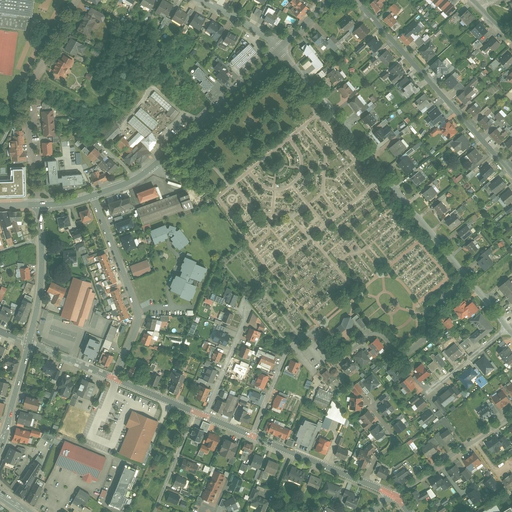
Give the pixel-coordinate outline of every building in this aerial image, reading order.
[(34,0),(0,0),(0,27),(26,31),(27,23),(29,23),(30,17),(32,17),(34,0)] [(155,0),(142,0),(140,4),(145,6),(145,5),(150,8),(151,8),(153,4),(155,0),(155,1),(155,0)] [(162,0),(156,12),(160,14),(161,11),(168,15),(173,6),(167,3),(162,0)] [(375,0),(371,4),(378,12),(384,6),(381,3),(385,0),(375,0)] [(449,0),(449,1),(447,0),(444,0),(438,7),(439,6),(444,11),(452,2),(449,0)] [(452,2),(444,11),(449,16),(456,9),(454,6),(455,5),(452,2)] [(297,8),(293,13),(301,19),(309,10),(302,3),(297,8)] [(401,10),(394,3),(390,8),(396,15),(401,10)] [(106,16),(91,8),(88,15),(95,19),(97,16),(104,20),(106,16)] [(178,8),(172,19),(173,19),(173,18),(182,23),(182,24),(183,23),(188,15),(187,14),(182,12),(183,11),(178,8)] [(263,11),(257,8),(254,14),(260,17),(263,11)] [(188,15),(183,23),(185,25),(186,24),(194,11),(190,9),(187,14),(188,15)] [(468,10),(461,17),(468,25),(476,18),(468,10)] [(458,11),(452,17),(455,20),(461,15),(458,11)] [(277,17),(269,12),(264,20),(269,22),(270,21),(273,23),(277,17)] [(88,15),(86,14),(78,30),(86,34),(87,31),(90,32),(95,23),(93,22),(95,19),(88,15)] [(205,19),(196,14),(190,24),(199,30),(202,25),(205,19)] [(401,26),(391,14),(385,20),(395,31),(401,26)] [(349,16),(339,25),(343,29),(345,27),(347,30),(347,29),(353,24),(354,23),(349,16)] [(205,26),(202,31),(205,33),(207,30),(212,22),(209,20),(205,26)] [(404,31),(406,33),(409,30),(412,34),(414,32),(416,34),(422,28),(414,21),(404,31)] [(220,27),(212,22),(207,30),(212,34),(211,36),(212,37),(216,40),(224,28),(220,26),(220,27)] [(480,23),(473,30),(476,32),(475,33),(480,39),(488,32),(485,29),(480,23)] [(356,30),(352,33),(353,33),(355,35),(357,33),(363,38),(369,32),(365,28),(362,24),(356,30)] [(406,33),(401,37),(408,45),(413,40),(414,40),(410,35),(412,34),(409,30),(406,33)] [(238,38),(229,32),(224,40),(224,41),(225,41),(233,46),(238,38)] [(325,39),(319,32),(311,39),(317,46),(318,45),(321,48),(324,45),(325,46),(326,46),(328,44),(329,43),(327,41),(325,39)] [(417,36),(416,34),(414,32),(412,34),(410,35),(414,40),(413,40),(415,42),(421,37),(419,34),(417,36)] [(421,37),(415,42),(419,47),(424,43),(425,41),(423,39),(421,37)] [(425,41),(424,43),(427,46),(431,42),(433,40),(430,37),(425,41)] [(221,38),(217,45),(219,46),(221,43),(223,44),(225,41),(224,41),(224,40),(221,38)] [(378,43),(374,38),(367,44),(375,53),(377,51),(382,46),(379,43),(378,43)] [(490,43),(487,45),(490,48),(493,51),(500,44),(494,38),(490,43)] [(75,41),(71,39),(65,50),(75,55),(79,49),(83,51),(85,47),(81,45),(81,44),(75,41)] [(236,71),(257,52),(253,48),(247,45),(245,42),(240,39),(236,47),(239,50),(235,54),(234,55),(228,61),(236,71)] [(478,39),(473,44),(477,49),(482,44),(478,39)] [(336,44),(334,42),(330,46),(335,51),(338,48),(336,44)] [(427,46),(420,52),(428,60),(435,54),(430,49),(434,45),(431,42),(427,46)] [(485,46),(482,49),(483,49),(486,52),(490,48),(487,45),(490,43),(489,42),(485,46)] [(308,47),(306,44),(302,47),(305,50),(304,52),(307,55),(308,54),(313,61),(317,58),(314,54),(308,47)] [(363,44),(355,51),(358,54),(366,46),(363,44)] [(316,52),(310,45),(308,47),(314,54),(316,52)] [(391,56),(387,52),(387,51),(381,57),(384,60),(383,61),(387,65),(394,59),(391,56)] [(511,63),(511,55),(510,54),(505,58),(504,58),(500,62),(507,68),(511,63)] [(73,61),(64,56),(62,61),(68,65),(70,66),(73,61)] [(302,68),(306,65),(305,63),(307,61),(304,57),(298,61),(302,68)] [(323,65),(317,58),(313,61),(314,62),(312,63),(317,69),(323,65)] [(443,62),(439,58),(430,67),(439,77),(444,73),(449,69),(443,62)] [(447,58),(443,62),(449,69),(444,73),(447,76),(456,68),(447,58)] [(62,61),(59,60),(57,64),(56,64),(57,64),(55,66),(55,67),(56,67),(53,71),(62,76),(64,72),(65,72),(67,72),(68,70),(67,68),(68,65),(62,61)] [(222,65),(219,63),(214,68),(220,72),(216,76),(219,78),(224,83),(229,78),(225,74),(228,70),(222,65)] [(370,64),(360,71),(362,74),(372,67),(370,64)] [(403,70),(399,64),(390,72),(394,76),(391,79),(395,83),(402,76),(405,73),(403,70)] [(193,69),(189,73),(196,80),(197,79),(200,82),(201,80),(202,81),(199,84),(208,93),(209,91),(210,92),(212,90),(210,89),(214,85),(205,77),(206,75),(198,67),(195,71),(193,69)] [(338,70),(336,72),(334,70),(328,74),(331,78),(330,78),(334,83),(340,78),(341,80),(344,77),(338,70)] [(509,70),(502,76),(507,81),(510,79),(508,77),(511,73),(509,70)] [(456,71),(445,81),(448,84),(452,88),(454,86),(460,81),(459,81),(458,82),(455,79),(460,75),(458,73),(456,71)] [(386,72),(381,76),(384,80),(390,75),(386,72)] [(410,81),(407,77),(400,82),(402,85),(401,86),(402,88),(403,87),(407,91),(405,93),(408,97),(414,92),(416,94),(421,90),(419,88),(417,89),(413,84),(415,83),(412,79),(410,81)] [(460,81),(454,86),(460,92),(463,90),(465,87),(460,81)] [(352,92),(346,84),(339,89),(345,98),(348,96),(352,92)] [(464,91),(459,96),(465,104),(470,100),(473,98),(471,96),(472,95),(470,93),(472,91),(472,90),(469,88),(465,91),(464,91)] [(355,90),(352,92),(348,96),(351,99),(358,93),(355,90)] [(173,107),(155,91),(150,96),(168,112),(172,107),(173,107)] [(208,93),(205,95),(211,102),(215,98),(210,92),(209,91),(208,93)] [(130,112),(138,95),(134,93),(126,110),(130,112)] [(425,94),(416,101),(420,105),(418,107),(421,111),(427,107),(431,104),(430,103),(427,99),(428,98),(425,94)] [(357,98),(350,103),(353,107),(352,107),(353,109),(354,109),(357,112),(360,109),(364,106),(363,106),(357,98)] [(366,103),(363,106),(364,106),(360,109),(362,113),(366,110),(369,107),(366,103)] [(477,108),(474,105),(468,110),(474,117),(480,112),(480,111),(482,109),(479,106),(477,108)] [(487,106),(480,113),(483,115),(490,109),(487,106)] [(168,112),(166,115),(172,120),(179,113),(172,107),(168,112)] [(159,123),(141,108),(135,115),(153,130),(159,123)] [(438,108),(429,116),(433,120),(431,122),(434,126),(440,121),(443,118),(440,113),(441,112),(438,108)] [(43,112),(42,112),(43,120),(54,119),(53,111),(50,111),(43,112)] [(500,112),(495,116),(500,121),(504,117),(500,112)] [(370,113),(363,119),(366,124),(368,123),(370,126),(376,121),(370,113)] [(123,114),(117,122),(116,121),(114,123),(118,128),(127,117),(123,114)] [(152,132),(134,116),(128,123),(139,132),(146,138),(151,133),(152,132)] [(486,116),(480,122),(483,126),(486,130),(493,124),(496,121),(492,118),(490,120),(486,116)] [(54,119),(43,120),(44,128),(54,127),(54,119)] [(386,119),(380,124),(383,127),(389,122),(386,119)] [(112,121),(99,133),(106,140),(118,128),(114,123),(112,121)] [(449,122),(441,129),(449,139),(457,132),(449,122)] [(54,127),(44,128),(44,136),(53,135),(55,135),(54,127)] [(437,127),(430,133),(433,136),(440,131),(437,127)] [(390,130),(386,133),(381,128),(374,133),(381,142),(388,136),(389,137),(393,134),(390,130)] [(497,129),(490,135),(498,143),(504,137),(504,136),(508,133),(505,129),(501,133),(497,129)] [(396,136),(398,139),(399,139),(405,133),(402,131),(396,136)] [(21,132),(16,132),(17,137),(14,137),(14,142),(18,141),(18,140),(23,140),(23,132),(21,132)] [(146,138),(139,132),(128,143),(134,148),(128,154),(124,159),(129,165),(133,161),(134,162),(134,161),(136,159),(138,161),(141,159),(142,160),(150,152),(154,148),(153,147),(157,143),(157,140),(155,138),(156,137),(151,133),(146,138)] [(122,138),(120,135),(114,141),(117,143),(115,145),(122,152),(124,150),(128,154),(134,148),(128,143),(123,137),(122,138)] [(455,142),(452,144),(453,146),(456,149),(460,146),(464,151),(471,145),(463,136),(455,142)] [(401,141),(399,139),(398,139),(401,141),(396,145),(395,144),(390,148),(393,152),(394,151),(397,155),(396,156),(396,157),(407,148),(406,148),(401,141)] [(409,146),(404,139),(401,141),(406,148),(407,148),(409,146)] [(14,142),(11,142),(12,149),(22,148),(22,144),(24,144),(23,140),(18,140),(18,141),(14,142)] [(453,140),(447,145),(450,149),(453,146),(452,144),(455,142),(453,140)] [(51,143),(43,143),(44,155),(52,154),(51,143)] [(85,147),(81,151),(88,156),(91,152),(85,147)] [(12,149),(10,149),(11,156),(13,156),(18,156),(18,154),(23,154),(22,148),(12,149)] [(475,149),(468,155),(474,163),(475,164),(483,158),(475,149)] [(91,152),(88,156),(94,162),(99,155),(93,150),(91,152)] [(99,155),(94,162),(98,165),(103,159),(99,155)] [(410,160),(407,156),(399,163),(404,169),(407,173),(415,166),(415,167),(412,164),(413,163),(412,163),(410,160)] [(118,166),(111,159),(107,164),(104,161),(99,166),(103,170),(105,168),(108,171),(111,169),(113,171),(118,166)] [(56,161),(44,162),(46,185),(59,184),(58,183),(62,182),(63,191),(87,185),(82,174),(62,176),(62,178),(58,178),(56,161)] [(474,163),(469,167),(472,171),(478,167),(475,164),(474,163)] [(489,164),(480,172),(483,175),(479,179),(483,183),(487,178),(491,174),(493,176),(496,172),(489,164)] [(11,180),(0,179),(0,197),(23,197),(24,197),(25,196),(26,195),(26,194),(26,191),(25,167),(10,167),(11,180)] [(416,174),(411,178),(417,186),(425,180),(422,176),(423,176),(420,172),(420,171),(416,174)] [(100,175),(98,176),(101,183),(107,180),(104,173),(100,175)] [(451,179),(455,183),(463,177),(460,174),(455,178),(454,176),(451,179)] [(95,177),(91,179),(94,186),(101,183),(98,176),(95,177)] [(492,185),(490,187),(496,194),(506,185),(500,178),(492,185)] [(490,182),(484,187),(486,190),(490,187),(492,185),(490,182)] [(155,187),(138,193),(141,202),(158,196),(155,187)] [(430,189),(423,194),(429,200),(438,194),(432,187),(430,189)] [(511,191),(510,190),(501,197),(507,205),(511,200),(511,191)] [(188,194),(138,212),(143,225),(193,207),(188,194)] [(498,196),(492,201),(494,204),(501,199),(498,196)] [(121,200),(109,204),(113,216),(121,213),(121,210),(129,208),(126,199),(122,200),(121,200)] [(441,202),(435,208),(441,215),(448,210),(441,202)] [(88,209),(85,210),(85,211),(80,212),(83,221),(85,225),(88,224),(87,220),(92,219),(89,209),(88,209)] [(3,211),(2,212),(2,211),(0,211),(0,216),(3,227),(4,233),(8,232),(6,226),(11,225),(7,211),(3,212),(3,211)] [(21,212),(8,212),(11,221),(17,221),(22,221),(22,213),(21,212)] [(452,217),(446,221),(453,229),(461,222),(455,214),(452,217)] [(65,216),(61,217),(62,218),(58,219),(60,227),(64,227),(64,228),(67,227),(66,226),(71,225),(69,216),(65,217),(65,216)] [(471,218),(466,222),(469,226),(475,222),(471,218)] [(115,224),(117,231),(123,229),(133,226),(130,219),(115,224)] [(20,232),(17,221),(11,221),(15,233),(20,232)] [(176,228),(170,226),(169,229),(168,228),(165,230),(166,233),(168,232),(170,233),(169,235),(172,235),(172,233),(174,234),(175,236),(178,234),(176,231),(175,230),(176,228)] [(467,226),(459,233),(465,240),(473,233),(467,226)] [(164,228),(151,233),(155,243),(158,242),(158,241),(161,240),(162,241),(165,240),(163,237),(167,236),(166,233),(165,230),(164,228)] [(79,231),(72,234),(74,239),(82,237),(79,231)] [(187,243),(179,233),(175,236),(173,237),(175,240),(173,242),(176,247),(179,245),(181,248),(187,243)] [(131,235),(122,238),(127,250),(136,247),(131,235)] [(478,244),(476,245),(472,241),(466,246),(473,254),(481,247),(478,244)] [(84,243),(77,246),(79,251),(86,248),(84,243)] [(489,249),(481,255),(484,258),(487,255),(492,252),(489,249)] [(76,252),(64,252),(64,261),(68,261),(68,263),(73,263),(73,261),(76,261),(76,252)] [(105,253),(95,257),(96,261),(99,260),(100,262),(108,259),(105,253)] [(484,258),(479,261),(485,270),(493,264),(487,255),(484,258)] [(186,258),(185,257),(184,260),(185,261),(184,264),(183,263),(182,266),(185,267),(183,271),(184,271),(183,273),(182,272),(181,276),(182,276),(181,278),(178,276),(177,280),(174,279),(173,282),(175,283),(173,286),(171,290),(180,293),(180,292),(182,293),(181,296),(189,300),(191,296),(190,296),(192,292),(194,293),(195,290),(194,289),(195,286),(196,286),(200,276),(203,277),(204,274),(203,274),(204,271),(205,271),(206,269),(196,264),(196,265),(194,265),(196,262),(190,259),(186,258)] [(108,259),(100,262),(102,268),(110,265),(108,259)] [(148,261),(133,266),(137,277),(152,272),(148,261)] [(110,265),(102,268),(105,273),(112,270),(110,265)] [(25,268),(21,269),(22,280),(30,279),(29,268),(25,268)] [(112,270),(105,273),(107,279),(114,276),(112,270)] [(114,276),(107,279),(107,280),(109,285),(116,282),(114,276)] [(92,283),(74,277),(67,299),(64,307),(61,316),(79,322),(81,317),(87,319),(92,304),(96,306),(98,301),(98,300),(94,299),(95,293),(92,292),(93,289),(90,288),(92,283)] [(511,283),(509,280),(500,287),(507,296),(511,291),(511,283)] [(34,285),(27,282),(24,291),(30,294),(34,285)] [(66,290),(52,283),(48,291),(55,295),(52,302),(59,306),(62,298),(66,290)] [(238,296),(230,293),(231,290),(227,288),(225,293),(229,295),(226,303),(234,306),(238,296)] [(118,289),(111,292),(113,297),(120,295),(118,289)] [(25,300),(23,300),(16,318),(25,322),(32,303),(31,303),(33,298),(27,295),(25,300)] [(120,295),(113,297),(115,303),(123,300),(120,295)] [(110,298),(106,299),(110,311),(111,316),(115,315),(110,298)] [(123,300),(115,303),(117,309),(125,306),(123,300)] [(464,301),(456,308),(459,311),(467,305),(464,301)] [(473,302),(468,306),(467,305),(459,311),(458,312),(459,313),(458,314),(459,315),(460,315),(461,316),(468,310),(469,311),(468,312),(470,316),(475,312),(478,310),(478,309),(473,302)] [(4,306),(2,310),(0,314),(0,317),(8,321),(11,313),(10,313),(11,309),(4,306)] [(125,306),(117,309),(119,314),(127,311),(125,306)] [(127,311),(119,314),(122,320),(129,317),(127,311)] [(233,315),(226,311),(224,315),(221,313),(218,318),(222,320),(222,321),(229,323),(230,324),(232,321),(231,320),(233,315)] [(369,329),(357,314),(352,319),(354,322),(364,334),(369,329)] [(350,317),(344,318),(341,324),(346,329),(352,328),(354,322),(352,319),(350,317)] [(482,330),(469,340),(471,341),(475,337),(477,341),(485,335),(485,334),(485,333),(491,327),(483,317),(480,320),(478,317),(474,321),(476,324),(477,324),(482,330)] [(157,320),(149,318),(146,328),(154,330),(157,320)] [(450,318),(444,323),(449,329),(452,327),(449,323),(452,321),(450,318)] [(103,346),(109,349),(117,328),(111,326),(103,346)] [(219,329),(217,328),(217,329),(213,327),(212,331),(216,332),(214,336),(213,336),(214,337),(212,340),(218,342),(219,340),(227,343),(230,334),(223,331),(219,329)] [(261,333),(250,328),(246,338),(248,339),(254,341),(255,337),(258,338),(261,333)] [(145,333),(141,342),(149,346),(152,336),(145,333)] [(100,342),(89,338),(84,353),(94,357),(100,342)] [(377,339),(369,345),(373,349),(375,353),(376,353),(383,347),(377,339)] [(466,340),(460,345),(465,351),(471,346),(466,340)] [(211,346),(205,343),(203,349),(208,352),(211,346)] [(447,352),(446,353),(450,357),(453,361),(463,353),(456,344),(447,352)] [(504,350),(499,354),(507,363),(510,361),(511,358),(511,352),(511,351),(511,350),(508,346),(504,350)] [(243,347),(241,352),(240,352),(239,354),(239,355),(239,356),(246,359),(246,358),(249,360),(251,356),(247,355),(250,349),(243,347)] [(369,352),(366,349),(363,352),(369,359),(372,356),(369,352)] [(375,353),(373,349),(369,352),(372,356),(373,358),(377,355),(376,353),(375,353)] [(222,353),(215,350),(211,359),(218,362),(222,353)] [(259,350),(258,350),(256,355),(261,358),(259,364),(272,369),(277,357),(266,353),(259,350)] [(105,353),(102,352),(98,362),(102,364),(101,365),(104,366),(104,365),(108,366),(110,362),(111,362),(112,359),(113,356),(105,353)] [(363,352),(361,353),(360,352),(355,357),(363,366),(370,360),(369,359),(363,352)] [(447,364),(439,354),(434,358),(437,361),(432,365),(435,369),(438,367),(442,371),(444,368),(443,367),(447,364)] [(490,363),(485,357),(478,362),(482,367),(481,368),(485,373),(489,370),(490,372),(494,368),(490,363)] [(7,363),(6,364),(10,366),(9,370),(16,372),(19,362),(9,358),(7,363)] [(292,360),(289,366),(288,365),(286,366),(285,369),(284,373),(295,377),(294,372),(296,373),(300,364),(292,360)] [(349,360),(341,366),(344,369),(343,370),(344,371),(346,372),(348,374),(355,368),(356,367),(353,364),(349,360)] [(394,366),(390,360),(383,366),(388,371),(394,366)] [(57,365),(47,361),(44,369),(46,370),(48,373),(50,374),(51,374),(53,375),(57,365)] [(478,362),(474,365),(477,368),(478,370),(481,368),(482,367),(478,362)] [(259,364),(258,363),(256,367),(262,369),(269,373),(270,373),(272,369),(259,364)] [(243,367),(236,364),(232,374),(239,377),(240,373),(245,374),(247,369),(243,367)] [(132,365),(128,374),(135,377),(139,368),(132,365)] [(388,371),(387,371),(395,381),(403,375),(400,372),(401,371),(398,368),(397,369),(395,365),(394,366),(388,371)] [(430,374),(422,365),(417,369),(419,372),(416,375),(421,381),(430,374)] [(466,373),(460,378),(468,388),(472,385),(469,381),(477,374),(475,371),(472,369),(466,374),(466,373)] [(336,370),(334,370),(332,371),(331,374),(332,375),(325,380),(329,384),(337,378),(338,380),(341,377),(338,373),(338,372),(337,370),(336,370)] [(217,374),(209,371),(207,377),(215,380),(217,374)] [(161,376),(153,373),(149,383),(157,386),(161,376)] [(260,373),(258,377),(257,378),(256,380),(256,381),(256,383),(256,385),(264,388),(268,377),(268,376),(260,373)] [(65,375),(63,379),(59,387),(63,389),(62,390),(65,391),(64,395),(68,397),(70,391),(71,392),(72,388),(73,383),(70,382),(71,377),(65,375)] [(174,380),(173,381),(174,381),(169,391),(170,391),(170,392),(173,393),(173,392),(177,394),(184,378),(176,375),(174,380)] [(363,382),(366,386),(370,391),(375,387),(374,385),(378,382),(372,375),(363,382)] [(413,377),(412,375),(408,379),(412,384),(416,381),(413,377)] [(479,378),(476,380),(480,385),(482,388),(489,382),(482,375),(479,378)] [(215,380),(207,377),(205,382),(212,385),(215,380)] [(95,384),(83,379),(81,383),(79,389),(77,394),(80,395),(89,399),(92,392),(92,393),(93,390),(95,384)] [(408,379),(402,384),(409,392),(415,387),(412,384),(408,379)] [(363,382),(361,380),(357,383),(362,389),(366,386),(363,382)] [(2,382),(0,381),(0,393),(5,395),(8,383),(2,382)] [(362,391),(357,384),(351,388),(356,395),(362,391)] [(210,389),(201,386),(200,389),(197,388),(194,395),(197,396),(196,398),(205,402),(210,389)] [(461,392),(455,386),(452,389),(457,395),(461,392)] [(333,394),(320,388),(319,388),(316,396),(330,402),(333,394)] [(448,390),(446,392),(439,398),(445,406),(453,400),(452,400),(457,395),(452,389),(451,388),(448,390)] [(503,391),(498,395),(505,405),(508,403),(510,401),(506,396),(503,391)] [(304,397),(292,392),(291,395),(292,396),(286,409),(297,414),(304,397)] [(77,395),(74,393),(69,404),(75,407),(80,395),(77,394),(77,395)] [(238,397),(230,394),(226,403),(222,413),(230,417),(236,402),(238,397)] [(384,394),(379,398),(383,403),(387,399),(384,394)] [(278,395),(277,398),(276,398),(274,403),(273,406),(274,406),(275,408),(277,409),(279,408),(282,410),(286,399),(278,395)] [(418,395),(410,401),(414,405),(416,404),(415,403),(420,399),(418,395)] [(505,405),(498,395),(493,398),(496,402),(500,408),(502,406),(503,407),(505,405)] [(316,396),(314,401),(328,407),(330,402),(316,396)] [(32,398),(27,397),(26,400),(25,403),(24,406),(37,410),(38,404),(39,401),(39,400),(37,400),(35,399),(35,398),(32,397),(32,398)] [(420,399),(415,403),(416,404),(418,407),(418,408),(419,410),(421,410),(428,405),(422,397),(420,399)] [(361,399),(351,398),(350,409),(360,409),(360,407),(362,407),(363,401),(361,401),(361,399)] [(445,406),(439,399),(434,403),(440,410),(445,406)] [(218,400),(214,410),(221,414),(222,413),(226,403),(218,400)] [(347,417),(333,400),(326,415),(345,423),(347,417)] [(387,401),(379,408),(386,416),(390,412),(390,411),(393,408),(387,401)] [(488,405),(478,412),(484,420),(493,413),(494,413),(490,408),(494,405),(494,404),(493,402),(489,405),(488,405)] [(494,404),(494,405),(490,408),(494,413),(493,413),(495,415),(499,412),(494,404)] [(249,409),(244,407),(243,410),(240,409),(235,419),(243,423),(244,421),(249,423),(251,417),(246,415),(249,409)] [(374,418),(368,411),(366,413),(364,413),(363,414),(363,415),(360,417),(365,423),(362,425),(363,426),(366,424),(366,425),(370,421),(374,418)] [(430,411),(422,417),(428,424),(436,417),(434,416),(434,415),(432,412),(432,413),(430,411)] [(29,414),(22,412),(20,418),(19,417),(18,423),(30,426),(32,418),(41,420),(43,415),(37,414),(36,417),(33,416),(29,414)] [(158,422),(136,413),(135,412),(133,417),(134,418),(119,453),(142,462),(150,442),(158,422)] [(402,414),(395,419),(398,422),(401,420),(405,417),(402,414)] [(316,424),(305,420),(301,428),(309,431),(308,434),(312,436),(313,433),(312,433),(316,424)] [(398,422),(394,426),(399,433),(407,427),(401,420),(398,422)] [(203,421),(200,429),(204,431),(207,433),(210,424),(203,421)] [(366,425),(366,424),(363,426),(366,430),(369,428),(373,425),(370,421),(366,425)] [(280,426),(272,423),(272,424),(269,431),(269,432),(276,435),(280,426)] [(456,430),(450,423),(447,426),(449,430),(449,429),(452,433),(456,430)] [(380,428),(378,425),(371,431),(377,439),(385,433),(383,431),(384,431),(381,427),(380,428)] [(288,430),(280,426),(276,435),(285,438),(285,437),(288,430)] [(200,429),(195,427),(193,431),(192,431),(190,434),(192,435),(190,439),(199,443),(204,431),(200,429)] [(30,432),(17,429),(14,439),(18,440),(18,441),(22,442),(22,441),(27,443),(30,432)] [(450,430),(442,436),(442,435),(441,435),(448,444),(456,438),(452,433),(449,429),(449,430),(450,430)] [(56,436),(45,433),(41,438),(52,445),(56,436)] [(215,435),(210,433),(206,441),(212,443),(210,448),(214,450),(216,445),(220,437),(216,435),(215,435)] [(431,443),(423,449),(428,456),(437,450),(435,448),(441,444),(435,436),(430,440),(431,443)] [(496,436),(486,443),(493,452),(496,450),(497,452),(501,449),(500,447),(503,445),(499,440),(496,436)] [(511,444),(505,436),(499,440),(503,445),(505,448),(511,444)] [(232,441),(229,440),(227,439),(225,442),(224,442),(223,444),(221,448),(220,451),(222,451),(221,454),(223,455),(226,456),(228,457),(230,458),(232,459),(233,456),(234,454),(234,453),(235,449),(236,449),(237,446),(236,446),(236,444),(234,442),(232,442),(232,441)] [(325,441),(320,440),(316,450),(325,454),(327,450),(328,450),(328,448),(330,442),(325,440),(325,441)] [(107,458),(65,441),(55,464),(97,481),(107,458)] [(150,442),(142,462),(146,464),(149,455),(151,456),(153,452),(151,451),(154,444),(150,442)] [(254,445),(245,442),(244,446),(243,446),(242,447),(243,448),(242,450),(244,450),(240,459),(245,461),(249,452),(250,453),(254,445)] [(365,451),(361,450),(360,451),(356,449),(354,456),(358,458),(357,458),(361,460),(359,466),(364,468),(367,462),(368,462),(371,454),(371,453),(377,448),(373,442),(366,448),(365,451)] [(205,446),(202,445),(198,455),(203,457),(205,452),(207,453),(209,449),(205,447),(205,446)] [(348,451),(338,447),(335,455),(341,458),(340,459),(347,461),(349,456),(347,455),(348,451)] [(17,451),(10,448),(5,460),(14,464),(17,465),(22,453),(20,452),(17,451)] [(482,463),(475,453),(472,455),(469,457),(477,467),(482,463)] [(263,458),(255,455),(251,465),(248,464),(248,466),(247,468),(250,470),(251,465),(254,466),(254,465),(259,467),(259,468),(263,458)] [(44,460),(38,456),(35,461),(42,465),(44,460)] [(477,467),(469,457),(466,459),(467,459),(464,461),(468,467),(471,471),(477,467)] [(195,463),(184,459),(181,467),(195,473),(198,465),(194,464),(195,463)] [(14,464),(5,460),(1,470),(1,475),(2,479),(5,482),(12,488),(20,476),(17,474),(14,471),(17,465),(14,464)] [(279,465),(269,460),(264,472),(262,477),(266,479),(269,471),(275,474),(279,465)] [(42,465),(35,461),(29,470),(36,475),(42,465)] [(248,466),(242,463),(240,470),(245,472),(247,468),(248,466)] [(402,463),(398,465),(400,468),(397,470),(399,473),(400,472),(406,469),(402,463)] [(110,501),(108,506),(112,508),(112,507),(120,510),(123,503),(125,504),(127,497),(125,497),(131,483),(133,484),(135,477),(133,477),(136,469),(128,466),(129,466),(125,464),(123,469),(124,469),(111,501),(110,501)] [(305,473),(296,469),(297,468),(292,466),(290,472),(288,476),(290,477),(289,478),(298,482),(301,483),(305,473)] [(456,466),(448,471),(454,479),(457,477),(459,479),(461,477),(463,476),(461,473),(456,466)] [(381,467),(378,472),(377,475),(380,476),(379,476),(382,478),(383,477),(386,479),(389,471),(381,467)] [(471,471),(468,467),(466,469),(466,470),(471,476),(474,474),(471,471)] [(406,469),(400,472),(403,477),(409,473),(406,468),(406,469)] [(36,475),(29,470),(21,481),(25,483),(23,487),(28,490),(36,475)] [(471,476),(466,470),(461,473),(463,476),(461,477),(465,482),(472,477),(471,476)] [(214,472),(213,477),(212,480),(211,480),(210,483),(209,483),(205,492),(203,496),(203,497),(203,498),(204,499),(211,502),(213,498),(215,495),(214,495),(215,493),(216,493),(217,489),(218,489),(219,486),(219,484),(220,484),(221,482),(222,482),(223,479),(222,479),(224,475),(216,471),(215,473),(214,472)] [(399,473),(393,477),(399,486),(407,481),(403,477),(400,472),(399,473)] [(440,474),(430,481),(435,488),(442,483),(446,489),(449,487),(444,480),(440,474)] [(511,475),(510,476),(510,475),(505,479),(506,479),(503,481),(506,485),(509,489),(511,487),(511,486),(511,475)] [(187,480),(177,476),(174,483),(175,483),(174,486),(178,488),(179,485),(184,487),(187,480)] [(322,480),(311,476),(307,483),(314,486),(313,490),(317,492),(322,480)] [(234,478),(234,477),(232,481),(231,483),(232,485),(231,488),(234,490),(235,491),(236,492),(238,491),(243,481),(234,478)] [(452,485),(447,477),(444,480),(449,487),(452,485)] [(487,477),(480,483),(482,485),(485,483),(489,480),(487,477)] [(37,478),(32,488),(33,488),(26,500),(33,504),(40,492),(45,483),(37,478)] [(494,481),(492,478),(489,480),(485,483),(492,492),(499,487),(498,486),(498,485),(495,481),(494,481)] [(341,488),(327,482),(324,491),(337,496),(339,493),(341,488)] [(471,504),(483,497),(474,483),(467,486),(469,490),(467,491),(471,497),(468,498),(471,504)] [(23,487),(19,484),(14,492),(23,498),(28,490),(23,487)] [(256,489),(253,488),(251,494),(255,495),(258,496),(260,490),(264,492),(265,489),(258,486),(256,489)] [(437,496),(431,489),(427,491),(430,496),(432,499),(437,496)] [(90,495),(81,490),(80,490),(75,499),(85,505),(90,495)] [(417,490),(410,494),(415,504),(423,500),(430,496),(427,491),(420,495),(417,490)] [(356,494),(349,491),(346,497),(347,498),(345,503),(345,504),(345,502),(355,506),(355,508),(360,496),(359,498),(354,497),(356,494)] [(180,497),(170,493),(167,500),(177,504),(180,497)] [(258,496),(255,495),(251,505),(252,503),(259,506),(257,511),(256,511),(255,511),(264,511),(269,501),(258,496)] [(203,498),(198,496),(195,504),(200,507),(204,499),(203,498)] [(228,501),(225,502),(226,506),(228,511),(237,507),(234,498),(228,501)] [(85,505),(75,499),(71,506),(76,509),(73,511),(88,511),(87,511),(88,509),(84,506),(85,505)] [(228,501),(222,499),(219,506),(223,507),(226,506),(225,502),(228,501)]
